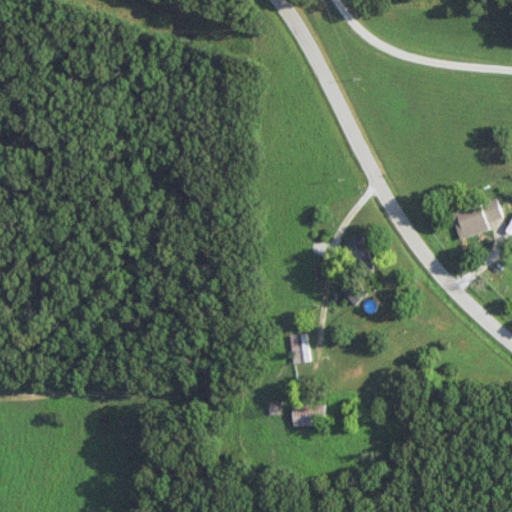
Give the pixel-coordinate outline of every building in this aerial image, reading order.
[(458,238),(489,230),(487,222),(502,218),(497,198),(451,209),(458,238)] [(359,279),(376,273),(362,236),(346,242),(359,279)] [(354,305),(366,295),(354,280),(341,290),(354,305)] [(293,363),(311,361),(308,333),(291,335),(293,363)] [(327,405),(293,405),(293,425),(327,425),(327,405)]
